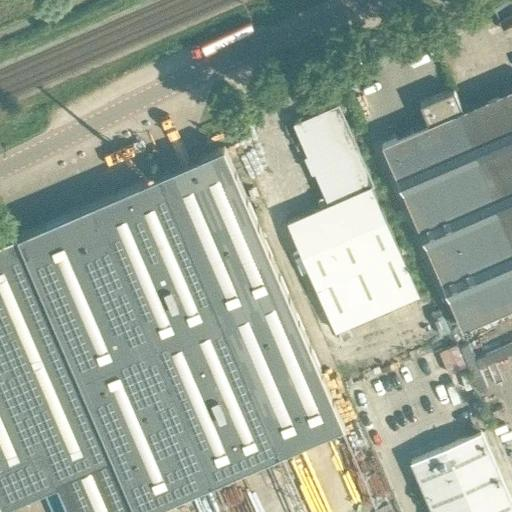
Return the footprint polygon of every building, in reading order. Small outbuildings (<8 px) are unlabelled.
[(511,84),(462,105),(454,86),(420,101),(428,120),(382,140),(463,328),(511,307),(511,84)] [(329,201),(288,218),(337,330),(421,294),(374,186),(375,186),(338,101),(294,120),(308,152),(305,153),(312,170),(315,169),(329,201)] [(0,500),(2,504),(42,487),(57,481),(70,511),(139,511),(138,510),(344,422),(226,146),(225,144),(161,171),(160,171),(156,173),(119,189),(94,200),(19,232),(0,240),(0,500)] [(511,339),(472,353),(468,340),(455,344),(464,371),(450,376),(455,392),(488,381),(481,362),(511,351),(511,339)] [(511,511),(511,500),(480,428),(411,458),(433,511),(511,511)]
